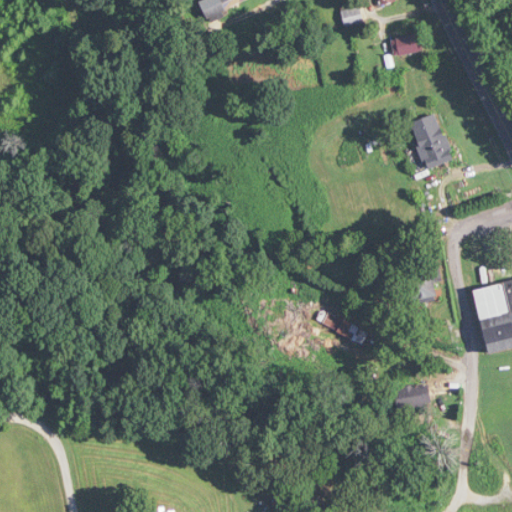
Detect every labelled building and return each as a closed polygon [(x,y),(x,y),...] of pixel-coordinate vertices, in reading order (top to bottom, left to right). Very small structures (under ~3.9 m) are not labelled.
[(343,8),(345,27),(365,25),(363,6),(343,8)] [(421,52),(420,41),(398,42),(399,54),(421,52)] [(428,170),(454,159),(435,113),(409,124),(428,170)] [(443,266),(412,271),(417,303),(440,300),(437,283),(445,282),(443,266)] [(511,280),(475,289),(489,353),(511,347),(511,280)] [(434,402),(429,382),(396,388),(400,409),(434,402)]
